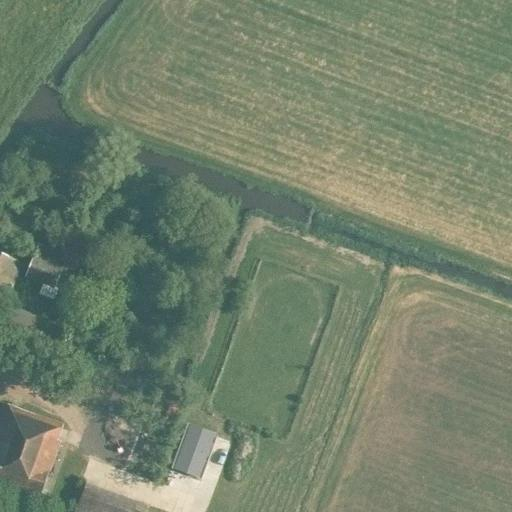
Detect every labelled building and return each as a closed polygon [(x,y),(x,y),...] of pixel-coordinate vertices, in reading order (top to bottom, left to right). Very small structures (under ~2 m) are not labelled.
[(0,289),(9,293),(20,269),(27,272),(26,275),(44,283),(40,293),(54,298),(58,288),(55,287),(68,256),(39,244),(29,266),(22,263),(23,262),(0,251),(0,289)] [(61,325),(32,314),(10,304),(4,319),(55,341),(61,325)] [(57,439),(62,423),(3,402),(0,410),(0,487),(38,502),(60,440),(57,439)] [(212,432),(188,423),(172,464),(189,470),(190,472),(196,475),(198,474),(201,467),(200,465),(212,432)] [(86,511),(127,511),(132,497),(83,482),(75,509),(86,511)]
